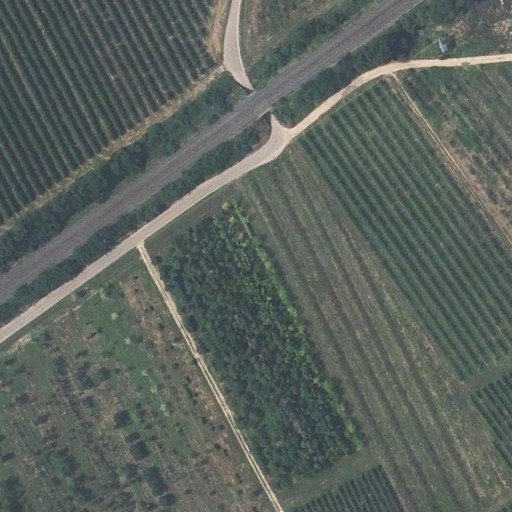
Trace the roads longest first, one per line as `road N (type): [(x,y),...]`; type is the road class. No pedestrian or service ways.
road 1 (unclassified): [(236,0),(233,58),(273,120),(279,137),(271,150),(0,335)]
road 2 (track): [(280,511),(138,237)]
road 3 (track): [(279,137),(387,67),(511,56)]
